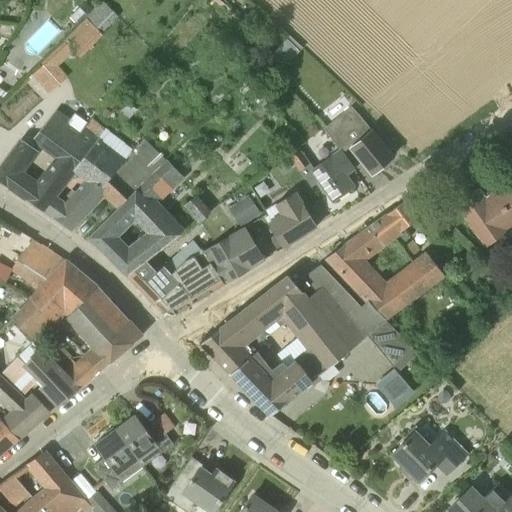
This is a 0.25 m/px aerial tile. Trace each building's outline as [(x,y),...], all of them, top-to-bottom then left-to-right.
[(119,15),(103,0),(86,18),(103,34),(119,15)] [(92,9),(86,3),(72,18),(77,24),(92,9)] [(292,34),(276,48),(289,62),(305,48),(292,34)] [(51,94),(59,86),(40,68),(32,77),(51,94)] [(275,99),(275,91),(270,85),(261,93),(271,103),(275,99)] [(372,175),(393,157),(351,108),(324,128),(341,152),(343,155),(351,149),(372,175)] [(43,211),(76,171),(74,170),(97,141),(98,141),(53,110),(30,143),(53,159),(38,181),(27,173),(40,153),(20,139),(0,168),(0,182),(42,212),(43,211)] [(89,181),(56,220),(70,230),(104,194),(119,208),(165,161),(139,136),(133,143),(137,146),(130,154),(102,134),(98,141),(97,141),(74,170),(76,171),(89,181)] [(353,188),(345,176),(353,170),(343,155),(341,152),(315,170),(299,148),(288,156),(294,164),(312,188),(318,183),(333,202),(353,188)] [(180,235),(186,230),(160,203),(185,179),(186,181),(200,165),(184,152),(171,166),(165,161),(119,208),(89,237),(128,277),(146,262),(146,261),(180,235)] [(292,168),(285,159),(275,166),(282,176),(292,168)] [(483,246),(511,226),(511,187),(509,183),(479,204),(472,194),(456,205),(483,246)] [(199,223),(221,204),(207,188),(200,194),(199,193),(184,206),(199,223)] [(317,227),(302,204),(295,193),(267,210),(271,217),(265,220),(268,225),(282,248),(317,227)] [(238,205),(250,224),(263,215),(251,196),(238,205)] [(405,202),(369,228),(383,247),(396,238),(401,245),(410,238),(403,229),(417,219),(405,202)] [(345,245),(327,259),(367,302),(383,318),(383,317),(429,285),(413,266),(385,286),(366,259),(383,247),(369,228),(345,245)] [(264,260),(245,229),(205,250),(201,253),(224,285),(248,270),(264,260)] [(33,240),(20,232),(11,248),(23,255),(24,253),(25,253),(33,240)] [(282,247),(274,236),(269,239),(277,250),(282,247)] [(98,288),(66,262),(55,252),(33,240),(25,253),(24,253),(23,255),(18,263),(48,281),(78,310),(86,304),(115,333),(128,321),(98,288)] [(414,240),(405,247),(412,257),(422,250),(414,240)] [(185,262),(201,253),(205,250),(202,248),(200,249),(193,241),(157,273),(146,262),(128,277),(155,304),(157,304),(170,293),(169,292),(175,281),(170,275),(185,262)] [(170,293),(157,304),(167,314),(173,316),(224,285),(201,253),(185,262),(170,275),(175,281),(169,292),(170,293)] [(427,256),(413,266),(429,285),(442,276),(427,256)] [(98,348),(115,333),(86,304),(78,310),(48,281),(18,263),(13,272),(41,289),(31,299),(54,323),(64,313),(98,348)] [(232,320),(250,343),(277,321),(281,326),(285,323),(307,351),(287,366),(283,361),(272,370),(260,356),(235,380),(270,416),(368,338),(391,367),(412,349),(388,322),(383,317),(383,318),(367,302),(361,307),(321,265),(295,284),(288,276),(232,320)] [(44,333),(54,323),(31,299),(13,319),(25,331),(35,341),(41,348),(50,340),(44,333)] [(502,312),(489,299),(477,310),(489,324),(502,312)] [(235,380),(260,356),(250,343),(232,320),(209,338),(201,344),(235,380)] [(111,361),(142,336),(128,321),(115,333),(98,348),(86,357),(98,371),(111,361)] [(66,376),(62,371),(42,352),(33,344),(2,373),(25,395),(39,380),(45,385),(42,389),(58,406),(77,389),(66,376)] [(98,371),(86,357),(66,376),(77,389),(98,371)] [(378,380),(398,405),(418,389),(398,364),(378,380)] [(17,440),(50,412),(34,396),(27,402),(0,378),(0,399),(13,412),(2,424),(17,440)] [(174,427),(165,413),(156,419),(166,433),(174,427)] [(173,445),(155,421),(145,428),(136,417),(133,417),(115,430),(136,460),(156,445),(162,453),(173,445)] [(0,454),(17,440),(2,424),(0,425),(0,454)] [(136,460),(115,430),(94,445),(104,459),(93,466),(111,491),(121,483),(116,475),(136,460)] [(469,456),(444,430),(430,443),(417,431),(392,455),(406,470),(402,473),(411,482),(414,478),(418,482),(436,464),(448,476),(469,456)] [(82,498),(45,453),(44,452),(25,466),(44,488),(33,497),(46,511),(90,511),(91,511),(92,511),(114,511),(97,492),(88,500),(85,496),(82,498)] [(209,511),(213,511),(234,483),(216,470),(212,476),(189,460),(164,496),(186,511),(187,511),(194,502),(209,511)] [(30,496),(20,482),(14,474),(0,484),(0,489),(1,491),(14,508),(30,496)] [(471,488),(447,511),(511,511),(511,500),(498,486),(483,500),(471,488)] [(275,511),(253,496),(240,511),(275,511)] [(15,511),(14,511),(0,498),(0,510),(2,511),(46,511),(33,497),(15,511)]
